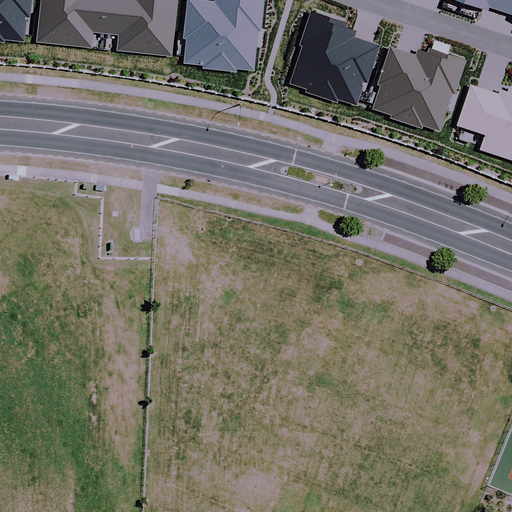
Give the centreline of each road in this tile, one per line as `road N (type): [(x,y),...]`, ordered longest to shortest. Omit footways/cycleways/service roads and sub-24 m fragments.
road 1 (secondary): [(511,248),(386,199),(254,163),(0,123)]
road 2 (residential): [(360,0),(511,49)]
